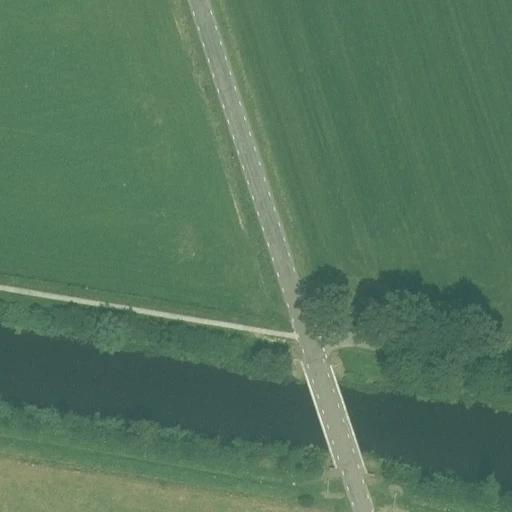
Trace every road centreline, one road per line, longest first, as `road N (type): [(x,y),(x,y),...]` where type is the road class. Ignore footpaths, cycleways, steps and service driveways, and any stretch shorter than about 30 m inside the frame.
road 1 (track): [(0,429),(179,468),(354,490)]
road 2 (tertiary): [(306,339),(199,0)]
road 3 (unclassified): [(511,364),(306,339)]
road 4 (tertiary): [(361,511),(306,339)]
